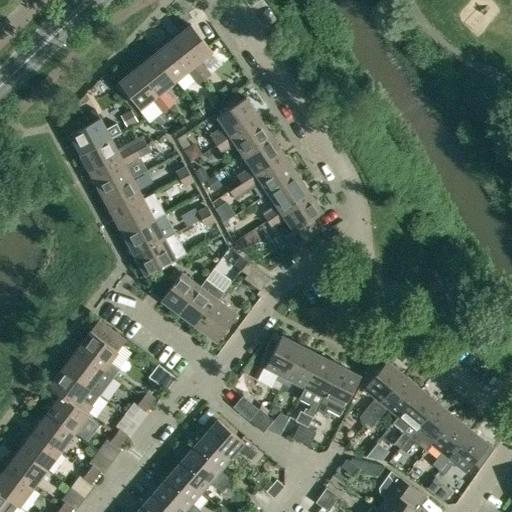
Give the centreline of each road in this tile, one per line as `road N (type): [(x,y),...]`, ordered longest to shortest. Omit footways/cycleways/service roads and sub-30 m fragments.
road 1 (residential): [(363,231),(391,315),(509,434),(508,450),(460,511)]
road 2 (residential): [(363,231),(348,175),(228,0)]
road 3 (residential): [(213,369),(280,287),(363,231)]
road 4 (residential): [(94,511),(197,387)]
road 5 (residential): [(310,483),(197,387)]
road 6 (residential): [(213,369),(115,296)]
